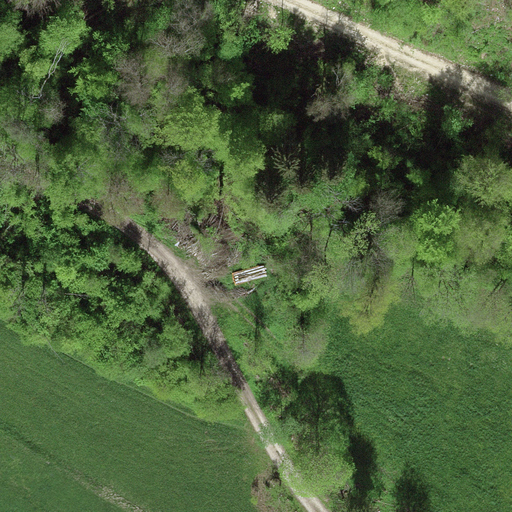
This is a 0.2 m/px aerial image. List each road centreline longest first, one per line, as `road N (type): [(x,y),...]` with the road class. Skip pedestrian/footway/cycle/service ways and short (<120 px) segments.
road 1 (track): [(0,165),(108,213),(171,263),(196,295),(241,392),(324,511)]
road 2 (track): [(511,105),(277,0)]
